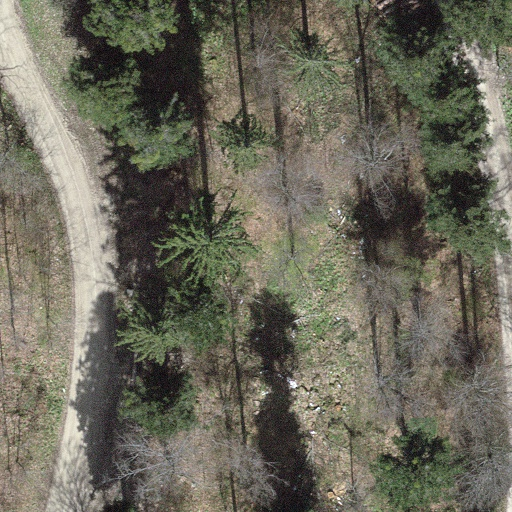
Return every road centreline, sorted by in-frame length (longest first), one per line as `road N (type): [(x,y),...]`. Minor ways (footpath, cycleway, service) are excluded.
road 1 (track): [(75,511),(113,343),(129,116),(63,0)]
road 2 (track): [(459,0),(511,246)]
